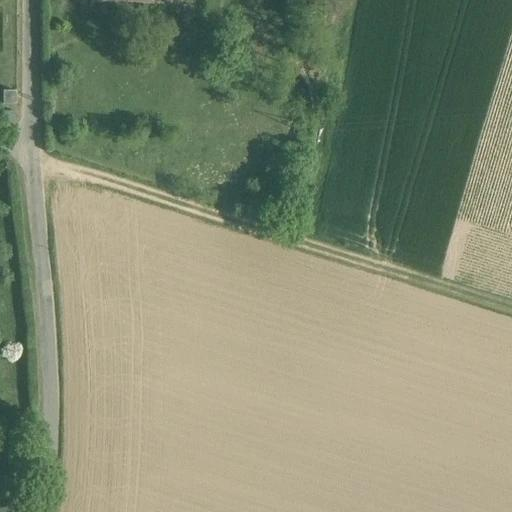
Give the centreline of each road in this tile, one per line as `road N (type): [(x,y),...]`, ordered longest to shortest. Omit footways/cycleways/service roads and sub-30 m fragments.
road 1 (track): [(35,166),(131,185),(511,308)]
road 2 (unclassified): [(43,511),(51,364),(33,139)]
road 3 (residential): [(33,139),(32,0)]
